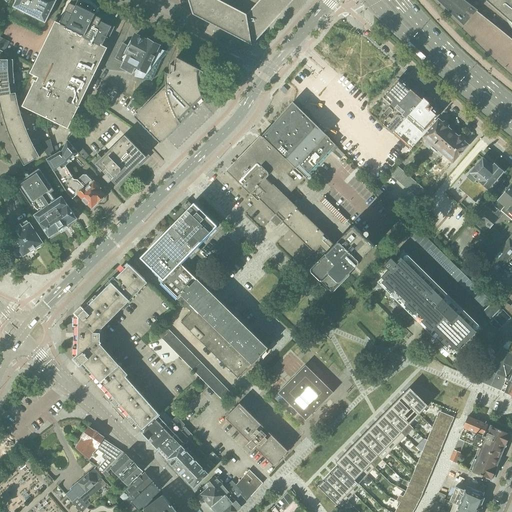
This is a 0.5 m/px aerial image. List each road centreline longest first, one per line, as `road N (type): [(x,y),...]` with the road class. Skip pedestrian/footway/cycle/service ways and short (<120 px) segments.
road 1 (tertiary): [(189,511),(23,331)]
road 2 (secondary): [(189,167),(23,331)]
road 3 (unclassified): [(367,0),(366,26),(511,152)]
road 4 (unknown): [(327,79),(386,140),(381,153),(365,151),(315,103),(315,88)]
road 5 (unclassified): [(244,390),(283,338),(231,287),(269,247)]
road 6 (secondary): [(372,0),(511,133)]
road 7 (unclassified): [(264,74),(127,0)]
road 8 (secondary): [(511,104),(401,0)]
road 9 (secondary): [(264,74),(189,167)]
